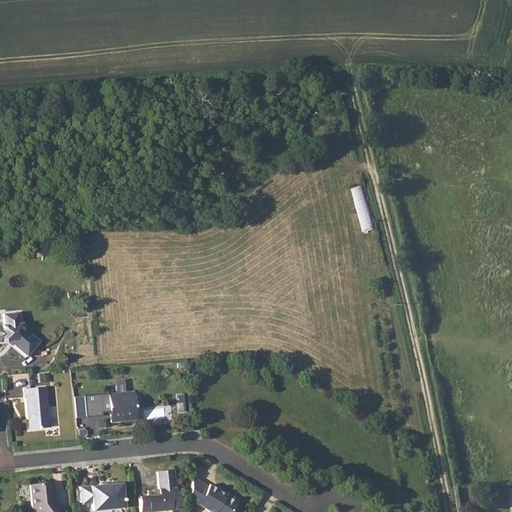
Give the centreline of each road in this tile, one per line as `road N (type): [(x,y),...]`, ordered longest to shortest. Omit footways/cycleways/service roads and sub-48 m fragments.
road 1 (track): [(449,511),(349,73)]
road 2 (residential): [(0,465),(198,444),(311,511)]
